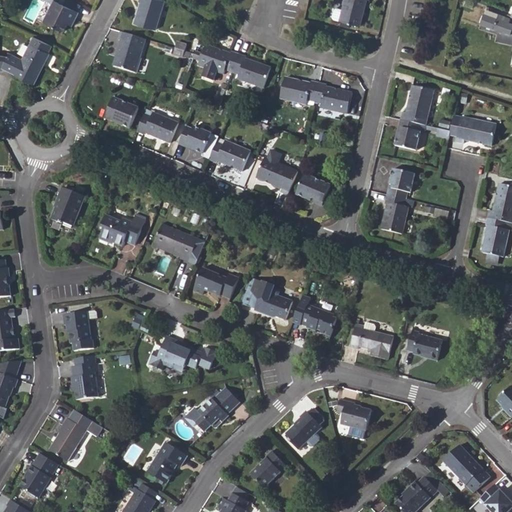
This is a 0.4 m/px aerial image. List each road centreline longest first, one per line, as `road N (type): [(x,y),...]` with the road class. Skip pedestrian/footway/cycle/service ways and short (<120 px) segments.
road 1 (residential): [(33,279),(93,270),(272,343),(297,386)]
road 2 (residential): [(343,245),(68,135)]
road 3 (residential): [(0,472),(45,388),(33,279)]
road 4 (residential): [(343,245),(384,72)]
road 5 (residential): [(297,386),(204,480),(186,511)]
road 6 (residential): [(454,405),(326,372),(297,386)]
road 7 (residential): [(384,72),(258,34),(269,7)]
road 8 (residential): [(351,511),(454,405)]
road 9 (residential): [(33,279),(25,209),(41,153)]
road 10 (residential): [(450,276),(474,169),(458,165)]
road 11 (residential): [(54,107),(110,0)]
